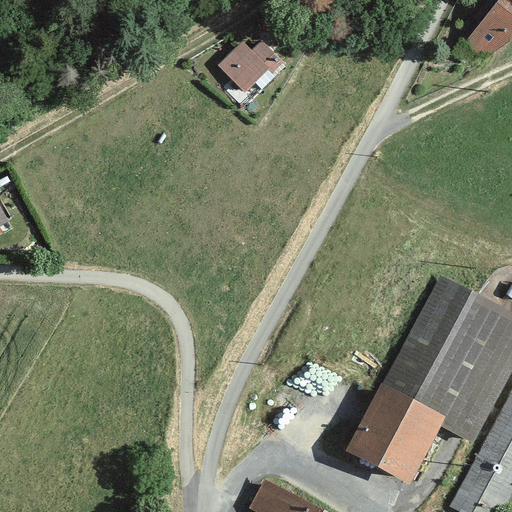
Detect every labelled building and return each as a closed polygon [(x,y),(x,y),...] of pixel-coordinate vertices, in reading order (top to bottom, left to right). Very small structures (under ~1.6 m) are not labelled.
[(511,0),(479,0),(447,39),(474,61),(501,28),(511,37),(511,0)] [(199,58),(227,98),(270,67),(249,37),(236,47),(228,37),(199,58)] [(368,385),(332,453),(392,488),(426,428),(464,442),(511,353),(511,320),(433,277),(374,388),(368,385)] [(496,511),(511,483),(511,376),(441,509),(446,511),(496,511)] [(310,511),(252,479),(238,505),(247,511),(310,511)]
